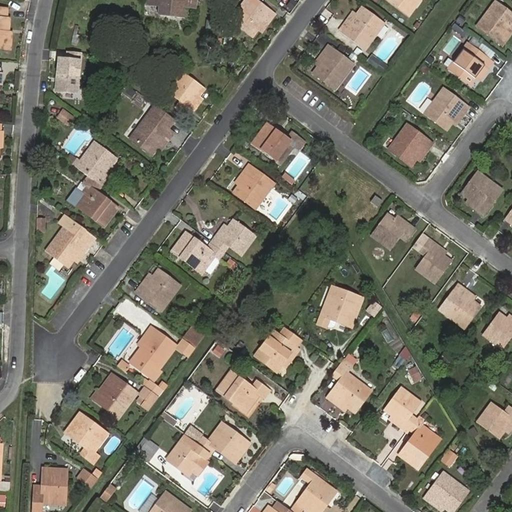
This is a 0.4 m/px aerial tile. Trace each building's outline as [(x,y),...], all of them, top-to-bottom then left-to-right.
[(147,0),(147,5),(159,7),(158,16),(182,18),(183,7),(196,9),(196,0),(147,0)] [(245,0),(231,21),(253,37),(258,29),(266,19),(269,22),(274,15),(254,0),(245,0)] [(388,0),(409,16),(420,0),(388,0)] [(504,36),(511,26),(511,25),(511,14),(495,2),(477,27),(502,46),(507,39),(504,36)] [(384,25),(358,6),(340,30),(366,49),(384,25)] [(0,49),(11,50),(12,33),(9,33),(10,19),(7,19),(8,9),(0,8),(0,49)] [(458,33),(460,29),(454,24),(451,28),(458,33)] [(487,77),(491,72),(496,66),(467,44),(449,69),(473,87),(483,75),(487,77)] [(479,50),(489,58),(493,52),(482,45),(479,50)] [(328,47),(315,64),(319,66),(314,74),(335,89),(353,65),(328,47)] [(79,95),(81,60),(57,58),(54,93),(79,95)] [(388,68),(382,63),(378,69),(384,74),(388,68)] [(424,64),(419,70),(425,74),(429,68),(424,64)] [(204,90),(183,74),(169,93),(181,102),(176,107),(189,117),(194,111),(190,108),(204,90)] [(460,113),(463,115),(468,108),(443,89),(425,114),(447,130),(460,113)] [(152,156),(158,149),(165,138),(168,140),(174,133),(168,129),(157,121),(164,111),(155,105),(130,140),(152,156)] [(58,118),(68,125),(73,118),(63,111),(58,118)] [(157,121),(168,129),(175,120),(164,111),(157,121)] [(252,143),(277,162),(287,149),(290,152),(294,146),(299,149),(304,142),(292,133),(287,139),(267,124),(252,143)] [(410,166),(416,158),(424,148),(427,151),(432,144),(407,125),(389,150),(410,166)] [(80,162),(77,160),(73,166),(89,178),(101,186),(110,173),(107,170),(115,159),(94,143),(80,162)] [(234,193),(256,209),(274,184),(249,165),(244,172),(247,175),(234,193)] [(479,206),(476,210),(482,215),(490,203),(485,199),(495,185),(477,171),(461,193),(469,199),(479,206)] [(74,205),(104,227),(118,209),(96,192),(101,186),(89,178),(84,184),(87,187),(82,193),(74,205)] [(68,200),(74,205),(82,193),(76,189),(68,200)] [(383,201),(375,196),(371,203),(378,208),(383,201)] [(466,203),(476,210),(479,206),(469,199),(466,203)] [(83,249),(85,251),(88,248),(96,237),(65,215),(60,223),(65,227),(47,251),(69,267),(83,249)] [(412,229),(405,224),(402,228),(392,221),(384,216),(368,236),(386,250),(397,236),(403,240),(412,229)] [(402,228),(405,224),(395,217),(392,221),(402,228)] [(45,232),(45,219),(37,219),(37,232),(45,232)] [(217,236),(212,243),(224,252),(229,246),(242,255),(255,237),(233,221),(220,238),(217,236)] [(215,256),(219,259),(224,252),(212,243),(207,249),(201,244),(199,247),(193,243),(195,240),(186,233),(172,252),(188,263),(190,260),(205,270),(215,256)] [(431,248),(433,244),(427,240),(419,250),(425,255),(415,269),(433,283),(449,262),(441,256),(431,248)] [(444,252),(433,244),(431,248),(441,256),(444,252)] [(232,271),(237,264),(229,258),(224,265),(232,271)] [(180,286),(158,270),(153,277),(145,288),(142,285),(137,292),(162,311),(180,286)] [(464,289),(467,285),(460,280),(452,292),(457,296),(448,310),(467,324),(482,303),(475,298),(464,289)] [(478,294),(467,285),(464,289),(475,298),(478,294)] [(332,287),(318,324),(326,328),(327,327),(331,329),(335,327),(337,322),(352,328),(363,299),(332,287)] [(412,311),(409,320),(416,323),(419,313),(412,311)] [(511,324),(506,320),(499,315),(483,336),(501,349),(511,336),(511,324)] [(191,330),(203,338),(207,333),(195,324),(191,330)] [(151,328),(146,334),(149,337),(130,362),(154,380),(160,372),(158,371),(176,346),(151,328)] [(203,338),(191,330),(184,339),(196,348),(203,338)] [(277,372),(283,364),(291,354),(294,356),(299,350),(274,332),(256,356),(277,372)] [(183,340),(177,348),(189,357),(195,349),(183,340)] [(350,355),(346,362),(352,366),(357,360),(350,355)] [(344,360),(333,376),(340,381),(328,398),(335,403),(337,400),(355,413),(371,391),(347,373),(352,366),(346,362),(344,360)] [(270,391),(257,381),(252,387),(231,372),(217,391),(239,407),(241,404),(249,410),(260,395),(265,398),(270,391)] [(112,375),(107,382),(110,384),(97,402),(119,418),(137,393),(112,375)] [(157,396),(161,391),(151,383),(146,388),(148,389),(157,396)] [(149,411),(159,397),(157,396),(148,389),(146,388),(145,387),(140,395),(141,395),(147,400),(143,406),(149,411)] [(402,424),(400,427),(407,432),(409,430),(417,419),(411,415),(420,402),(401,388),(385,411),(402,424)] [(143,406),(147,400),(141,395),(137,401),(143,406)] [(501,436),(504,432),(504,431),(511,420),(511,409),(510,408),(505,414),(491,404),(487,410),(484,414),(501,436)] [(93,452),(97,447),(98,448),(108,434),(80,414),(66,433),(86,448),(82,454),(94,463),(99,456),(93,452)] [(424,421),(418,417),(417,419),(409,430),(415,434),(410,440),(412,441),(407,448),(406,446),(399,455),(418,470),(431,452),(428,450),(437,437),(422,425),(424,421)] [(198,445),(210,454),(215,448),(235,463),(250,444),(226,426),(217,438),(213,435),(208,442),(203,438),(198,445)] [(202,458),(206,461),(211,454),(210,454),(198,445),(186,435),(167,460),(189,476),(202,458)] [(147,439),(136,454),(147,462),(155,451),(150,447),(153,443),(147,439)] [(158,447),(153,443),(150,447),(155,451),(158,447)] [(449,450),(442,461),(449,466),(457,456),(449,450)] [(49,499),(66,500),(67,470),(44,469),(42,486),(35,486),(33,511),(41,511),(42,504),(48,504),(49,499)] [(98,479),(85,469),(79,479),(92,488),(98,479)] [(311,484),(297,504),(305,510),(307,511),(321,511),(337,492),(325,483),(324,484),(306,471),(302,478),(311,484)] [(443,473),(425,498),(431,503),(434,500),(449,511),(452,511),(468,492),(443,473)] [(294,504),(304,483),(297,479),(286,501),(294,504)] [(110,485),(106,491),(111,495),(116,489),(110,485)] [(106,491),(101,497),(107,501),(111,495),(106,491)] [(189,511),(190,511),(166,492),(151,511),(189,511)] [(274,511),(292,511),(291,511),(278,501),(271,509),(274,511)]
